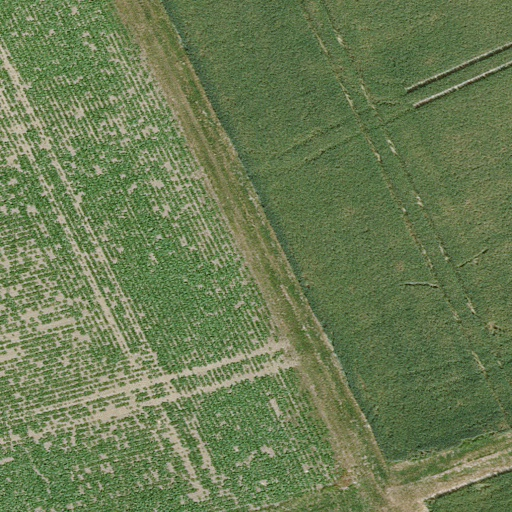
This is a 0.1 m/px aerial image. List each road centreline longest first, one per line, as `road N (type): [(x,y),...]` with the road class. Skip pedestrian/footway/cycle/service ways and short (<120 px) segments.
road 1 (track): [(396,511),(139,0)]
road 2 (track): [(511,427),(372,462)]
